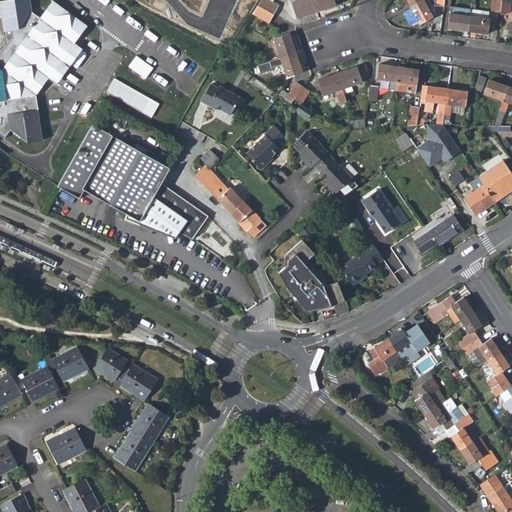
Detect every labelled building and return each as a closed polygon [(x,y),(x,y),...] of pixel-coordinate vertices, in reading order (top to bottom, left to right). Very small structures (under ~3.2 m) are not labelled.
[(0,133),(4,136),(10,128),(27,140),(42,138),(36,93),(48,76),(57,82),(82,48),(74,42),(86,25),(52,0),(51,0),(39,16),(31,10),(29,0),(0,0),(0,11),(2,29),(10,29),(11,37),(0,51),(0,133)] [(272,0),(260,0),(257,4),(273,13),(277,5),(272,1),(272,0)] [(297,17),(317,10),(313,0),(294,0),(292,1),(297,17)] [(334,0),(313,0),(317,10),(336,4),(334,0)] [(427,5),(431,2),(429,0),(419,0),(410,6),(419,24),(433,16),(427,5)] [(491,0),(490,9),(500,11),(501,0),(491,0)] [(510,0),(501,0),(500,11),(509,12),(510,0)] [(475,3),(471,3),(471,7),(469,14),(467,30),(487,34),(489,18),(486,17),(474,15),(474,8),(475,3)] [(268,22),(273,13),(257,4),(253,10),(252,13),(268,22)] [(452,13),(469,14),(471,7),(453,5),(452,13)] [(474,15),(486,17),(487,10),(474,8),(474,15)] [(447,28),(467,30),(469,14),(452,13),(449,12),(447,28)] [(274,38),(280,56),(296,52),(289,32),(274,38)] [(302,71),(296,52),(280,56),(269,60),(272,67),(282,64),(287,77),(302,71)] [(137,54),(129,65),(146,77),(154,67),(137,54)] [(364,62),(337,72),(343,88),(362,81),(361,78),(368,76),(368,73),(364,62)] [(389,88),(396,89),(399,66),(379,63),(376,78),(390,80),(389,88)] [(419,69),(399,66),(396,89),(403,90),(405,82),(417,83),(419,69)] [(340,103),(347,101),(343,88),(337,72),(318,79),(323,95),(336,90),(340,103)] [(478,75),(474,87),(481,90),(486,78),(478,75)] [(112,78),(105,91),(152,117),(159,103),(112,78)] [(483,93),(502,99),(508,85),(488,79),(483,93)] [(296,82),(284,98),(290,103),(293,98),(302,85),(296,82)] [(211,83),(201,101),(215,109),(216,107),(230,114),(240,96),(219,85),(218,87),(211,83)] [(309,89),(302,85),(293,98),(299,102),(300,103),(309,89)] [(378,86),(371,85),(369,98),(376,99),(378,86)] [(439,102),(436,123),(442,123),(448,88),(428,85),(425,111),(433,112),(434,102),(439,102)] [(511,86),(508,85),(502,99),(493,125),(500,125),(509,102),(511,102),(511,86)] [(467,90),(448,88),(442,123),(449,123),(452,104),(465,106),(467,90)] [(300,103),(299,102),(295,109),(308,117),(312,110),(300,103)] [(411,104),(408,125),(417,124),(418,117),(420,105),(411,104)] [(160,181),(169,166),(92,123),(57,186),(80,197),(85,189),(127,213),(124,218),(151,229),(159,219),(180,231),(193,239),(193,238),(208,216),(160,181)] [(430,123),(427,123),(428,137),(429,139),(416,148),(429,166),(442,158),(444,161),(461,150),(442,123),(436,123),(430,123)] [(284,134),(274,125),(265,134),(266,135),(248,151),(248,155),(260,167),(263,167),(267,163),(267,160),(271,156),(280,148),(277,146),(283,140),(284,134)] [(308,131),(305,131),(293,142),(293,146),(302,154),(306,159),(305,161),(310,167),(314,164),(327,151),(328,150),(308,131)] [(404,150),(414,143),(409,137),(400,144),(404,150)] [(209,149),(196,161),(201,167),(206,163),(207,162),(211,165),(218,158),(209,149)] [(334,191),(337,191),(352,177),(327,151),(314,164),(321,171),(319,173),(330,184),(330,187),(334,191)] [(511,173),(502,160),(478,176),(495,200),(511,188),(511,173)] [(206,163),(195,174),(255,237),(268,225),(267,223),(250,206),(230,187),(229,188),(206,163)] [(495,200),(478,176),(469,182),(474,191),(464,197),(475,213),(495,200)] [(377,188),(362,200),(373,217),(375,217),(385,231),(400,221),(377,188)] [(453,214),(428,231),(436,243),(438,245),(463,228),(453,214)] [(180,231),(159,219),(151,229),(175,238),(180,231)] [(22,234),(24,230),(15,227),(6,223),(5,226),(22,234)] [(422,252),(436,243),(428,231),(414,240),(422,252)] [(316,253),(303,239),(285,255),(288,259),(288,264),(278,273),(287,287),(298,299),(297,300),(307,311),(319,308),(318,306),(327,304),(327,306),(346,301),(339,281),(329,284),(307,260),(316,253)] [(375,262),(383,257),(373,243),(365,249),(365,250),(341,267),(353,285),(362,279),(360,276),(377,265),(375,262)] [(0,244),(0,249),(4,251),(12,255),(14,251),(0,244)] [(460,321),(473,312),(463,297),(455,302),(451,297),(427,313),(434,324),(448,315),(454,325),(460,321)] [(469,344),(478,338),(474,331),(482,325),(473,312),(460,321),(469,334),(457,342),(462,349),(469,344)] [(404,327),(387,339),(396,353),(411,343),(416,351),(430,342),(418,324),(408,331),(404,327)] [(478,348),(487,363),(501,353),(491,338),(482,344),(478,338),(469,344),(473,350),(478,348)] [(396,353),(387,339),(369,352),(375,360),(368,365),(376,376),(401,359),(396,353)] [(47,367),(49,371),(55,368),(62,383),(88,369),(77,347),(51,360),(49,357),(43,360),(47,367)] [(122,382),(129,370),(124,367),(127,361),(107,349),(94,370),(114,382),(117,379),(122,382)] [(485,382),(490,389),(506,379),(502,372),(510,366),(501,353),(487,363),(496,375),(485,382)] [(133,365),(129,370),(122,382),(119,386),(144,402),(158,380),(133,365)] [(19,376),(13,379),(19,391),(25,388),(32,402),(58,389),(49,371),(47,367),(21,380),(19,376)] [(410,384),(414,390),(431,378),(427,372),(415,380),(410,384)] [(19,391),(13,379),(10,374),(0,379),(0,406),(21,396),(19,391)] [(413,399),(424,416),(446,401),(438,388),(439,387),(432,378),(431,378),(414,390),(417,395),(413,399)] [(409,393),(413,399),(417,395),(414,390),(409,393)] [(511,417),(511,396),(502,403),(511,418),(511,417)] [(446,401),(452,410),(457,407),(451,398),(446,401)] [(464,419),(457,407),(452,410),(446,401),(424,416),(433,429),(434,428),(442,424),(446,431),(455,425),(464,419)] [(457,407),(464,419),(469,415),(462,404),(457,407)] [(148,405),(131,432),(152,444),(168,418),(148,405)] [(450,437),(460,452),(473,443),(464,428),(468,425),(473,421),(469,415),(464,419),(455,425),(459,431),(450,437)] [(434,428),(438,436),(446,431),(442,424),(434,428)] [(446,431),(450,437),(459,431),(455,425),(446,431)] [(464,428),(473,443),(478,440),(468,425),(464,428)] [(85,450),(74,429),(46,443),(58,465),(85,450)] [(152,444),(131,432),(114,458),(135,472),(152,444)] [(473,443),(482,455),(488,451),(480,438),(478,440),(473,443)] [(490,450),(488,451),(482,455),(473,443),(460,452),(469,464),(477,459),(485,470),(498,462),(490,450)] [(0,447),(0,475),(18,466),(6,445),(0,447)] [(502,470),(497,473),(504,482),(509,478),(502,470)] [(493,474),(479,484),(497,511),(501,511),(511,505),(511,502),(508,497),(511,494),(511,488),(508,483),(502,487),(493,474)] [(91,511),(99,508),(85,480),(63,491),(73,511),(91,511)] [(12,484),(1,490),(0,490),(0,495),(1,498),(15,491),(12,484)] [(3,511),(31,511),(22,494),(0,505),(3,511)]
